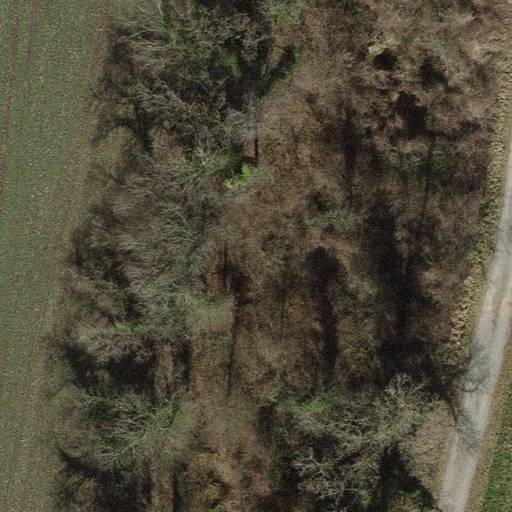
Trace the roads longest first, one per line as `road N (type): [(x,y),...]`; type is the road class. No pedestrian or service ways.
road 1 (track): [(103,511),(158,277),(199,0)]
road 2 (track): [(511,220),(443,511)]
